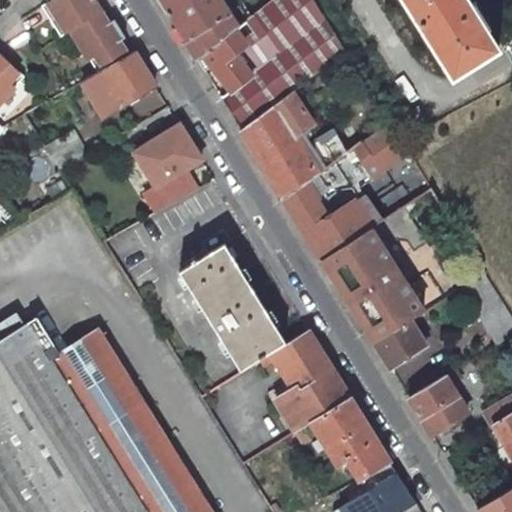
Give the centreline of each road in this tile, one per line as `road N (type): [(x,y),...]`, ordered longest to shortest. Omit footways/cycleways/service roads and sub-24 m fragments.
road 1 (residential): [(129,0),(453,511)]
road 2 (unknown): [(231,198),(173,238),(165,259),(213,364)]
